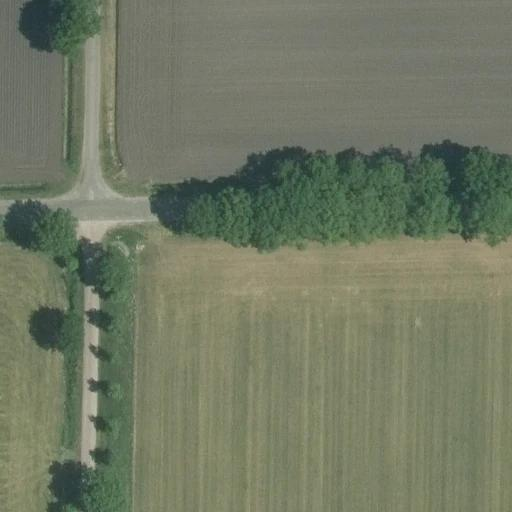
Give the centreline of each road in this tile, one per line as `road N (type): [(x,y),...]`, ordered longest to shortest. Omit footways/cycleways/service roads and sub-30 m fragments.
road 1 (tertiary): [(89,210),(511,203)]
road 2 (track): [(86,511),(89,210)]
road 3 (unclassified): [(89,210),(92,0)]
